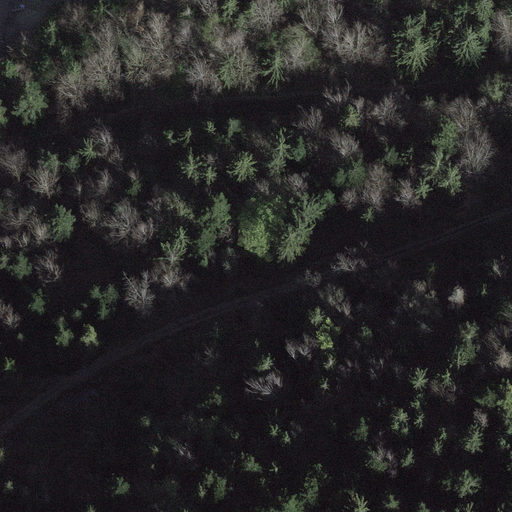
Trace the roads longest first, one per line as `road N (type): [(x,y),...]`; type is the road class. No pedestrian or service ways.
road 1 (track): [(0,441),(199,324),(511,213)]
road 2 (track): [(0,171),(78,131),(511,84)]
